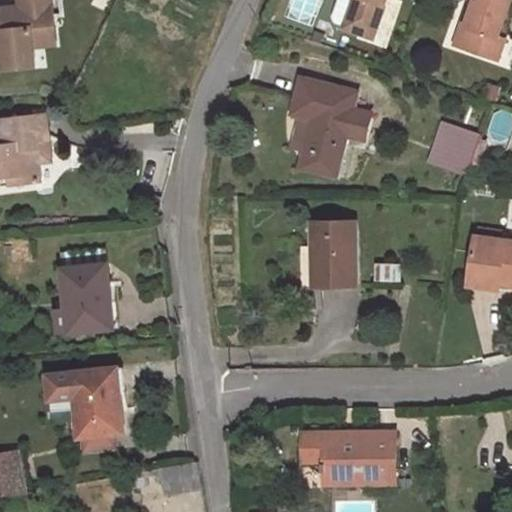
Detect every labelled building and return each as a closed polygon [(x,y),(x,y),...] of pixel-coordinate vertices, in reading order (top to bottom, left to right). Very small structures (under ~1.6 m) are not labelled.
[(33,46),(31,32),(54,29),(50,0),(18,0),(19,6),(10,7),(11,14),(0,15),(0,47),(2,47),(5,69),(35,66),(33,46)] [(344,25),(353,0),(338,0),(332,16),(335,22),(344,25)] [(373,38),(385,0),(353,0),(344,25),(343,28),(373,38)] [(497,36),(510,0),(472,0),(475,1),(459,45),(497,59),(504,38),(497,36)] [(0,15),(11,14),(10,7),(0,8),(0,15)] [(56,43),(54,29),(31,32),(33,46),(56,43)] [(363,139),(369,112),(353,108),(357,92),(302,78),(297,100),(302,101),(299,114),(301,115),(307,116),(300,146),(305,147),(300,167),(336,176),(346,135),(363,139)] [(299,114),(302,101),(297,100),(293,113),(299,114)] [(51,155),(46,113),(0,118),(0,134),(1,144),(0,144),(0,178),(8,178),(9,185),(41,181),(39,162),(46,161),(51,155)] [(300,146),(307,116),(301,115),(293,144),(300,146)] [(482,136),(443,123),(434,147),(450,152),(445,165),(469,174),(482,136)] [(445,165),(450,152),(434,147),(430,160),(445,165)] [(159,215),(162,197),(151,195),(149,214),(159,215)] [(357,284),(355,221),(313,222),(314,245),(301,245),(302,286),(357,284)] [(499,239),(500,231),(480,229),(479,236),(499,239)] [(511,241),(499,239),(479,236),(476,236),(471,269),(502,274),(500,282),(511,284),(511,241)] [(107,263),(105,248),(60,253),(62,268),(107,263)] [(114,328),(107,263),(62,268),(67,310),(69,333),(114,328)] [(401,281),(401,264),(376,263),(376,280),(401,281)] [(500,282),(502,274),(471,269),(469,284),(500,288),(500,282)] [(69,333),(67,310),(57,311),(60,334),(69,333)] [(133,412),(131,389),(121,390),(116,391),(114,367),(48,373),(50,399),(75,396),(76,408),(79,437),(83,436),(115,433),(125,432),(123,413),(133,412)] [(76,408),(75,396),(50,399),(51,411),(76,408)] [(396,482),(396,432),(354,432),(354,437),(347,437),(347,432),(304,433),(304,452),(326,452),(326,462),(323,462),(323,470),(326,470),(326,482),(356,482),(356,478),(366,478),(366,482),(396,482)] [(117,448),(115,433),(83,436),(85,451),(117,448)] [(0,496),(22,493),(14,449),(0,451),(0,496)] [(326,462),(326,452),(304,452),(304,462),(323,462),(326,462)] [(203,489),(199,461),(161,468),(165,495),(203,489)]
